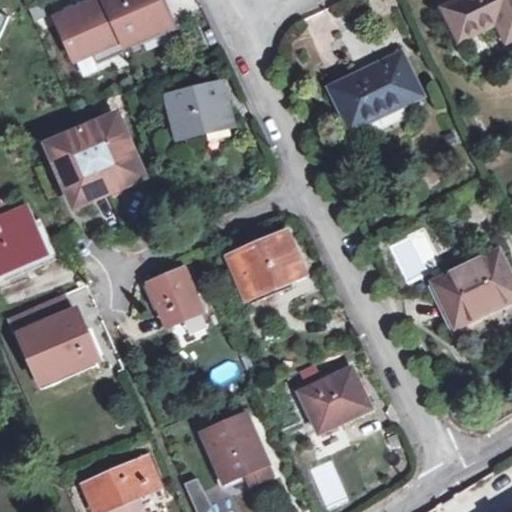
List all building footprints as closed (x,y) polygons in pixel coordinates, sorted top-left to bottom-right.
[(154,27),(170,19),(161,0),(107,0),(106,1),(127,49),(157,35),(154,27)] [(492,26),(501,43),(511,37),(511,0),(461,0),(440,11),(456,44),(492,26)] [(0,55),(1,56),(15,22),(0,15),(0,55)] [(174,28),(170,19),(154,27),(157,35),(174,28)] [(414,98),(394,57),(328,89),(350,131),(414,98)] [(237,125),(228,85),(172,96),(181,137),(237,125)] [(62,170),(69,167),(77,183),(69,187),(79,208),(147,176),(138,157),(132,159),(124,142),(131,139),(120,117),(52,149),(62,170)] [(0,227),(0,270),(49,248),(32,207),(13,215),(15,221),(0,227)] [(272,280),(275,288),(305,274),(287,235),(233,259),(247,291),(272,280)] [(434,284),(454,325),(487,308),(489,312),(511,300),(511,291),(495,258),(474,269),(472,266),(434,284)] [(203,313),(185,269),(151,283),(169,328),(203,313)] [(272,280),(247,291),(250,299),(275,288),(272,280)] [(44,357),(55,382),(101,362),(79,313),(25,337),(35,361),(44,357)] [(44,357),(35,361),(46,386),(55,382),(44,357)] [(375,412),(357,373),(304,396),(322,436),(375,412)] [(274,471),(250,416),(205,436),(227,485),(250,474),(253,481),(274,471)] [(143,511),(138,500),(162,489),(150,460),(90,486),(100,511),(143,511)]
